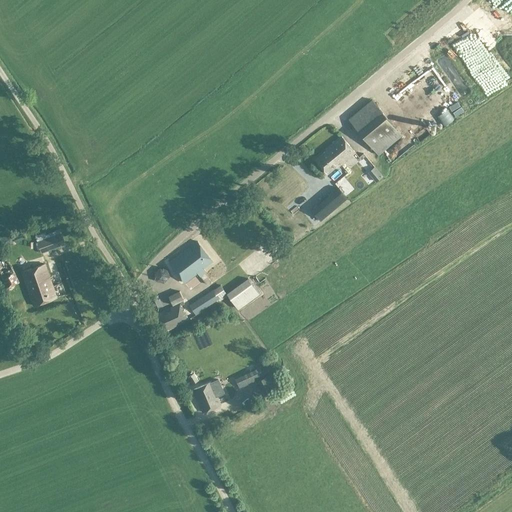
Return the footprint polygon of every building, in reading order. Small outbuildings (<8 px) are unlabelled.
[(433,75),(436,80),(445,76),(442,70),(433,75)] [(356,126),(379,105),(369,93),(346,114),(356,126)] [(431,116),(437,124),(464,103),(457,95),(444,106),(431,116)] [(360,130),(375,149),(400,130),(385,110),(360,130)] [(407,127),(416,139),(429,129),(421,117),(407,127)] [(355,153),(341,136),(325,150),(326,151),(315,160),(327,174),(336,166),(338,168),(355,153)] [(377,181),(383,176),(375,167),(369,172),(377,181)] [(345,169),(334,178),(346,193),(358,184),(345,169)] [(87,193),(96,189),(94,184),(85,188),(87,193)] [(347,198),(339,188),(312,210),(321,221),(347,198)] [(62,234),(38,242),(42,252),(65,244),(62,234)] [(14,243),(10,235),(0,238),(0,240),(3,247),(5,247),(6,249),(11,247),(10,245),(14,243)] [(257,243),(236,258),(246,272),(262,261),(260,258),(268,252),(264,247),(269,244),(268,243),(273,240),(270,237),(258,245),(257,243)] [(213,261),(197,241),(169,263),(184,283),(199,272),(201,275),(206,272),(203,268),(213,261)] [(20,282),(7,259),(0,262),(0,279),(6,290),(20,282)] [(34,305),(56,297),(45,265),(23,272),(34,305)] [(160,268),(155,273),(157,281),(165,283),(170,277),(167,270),(160,268)] [(259,294),(248,279),(227,293),(239,309),(259,294)] [(219,300),(227,295),(221,285),(190,305),(196,315),(202,311),(201,310),(218,299),(219,300)] [(189,320),(180,304),(170,308),(171,311),(165,313),(165,311),(153,316),(162,334),(189,320)] [(235,379),(240,389),(275,372),(270,360),(263,363),(264,365),(235,379)] [(277,371),(257,381),(264,395),(283,385),(277,371)] [(194,373),(188,377),(192,384),(198,380),(194,373)] [(220,405),(210,383),(193,390),(203,412),(220,405)]
